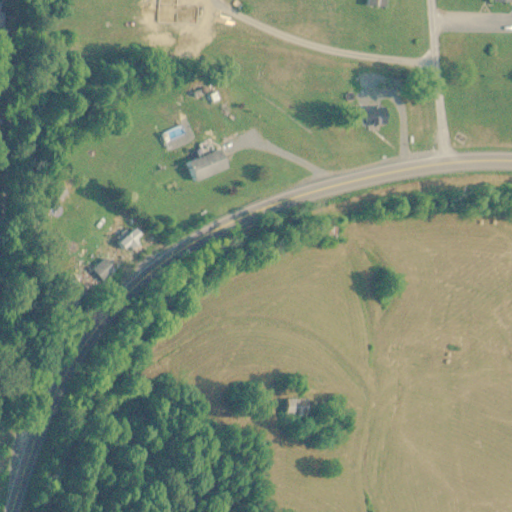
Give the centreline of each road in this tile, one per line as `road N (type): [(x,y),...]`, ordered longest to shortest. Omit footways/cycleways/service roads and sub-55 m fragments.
road 1 (primary): [(511,164),(445,160),(330,185),(162,260),(100,311),(56,375),(5,511)]
road 2 (residential): [(432,0),(445,160)]
